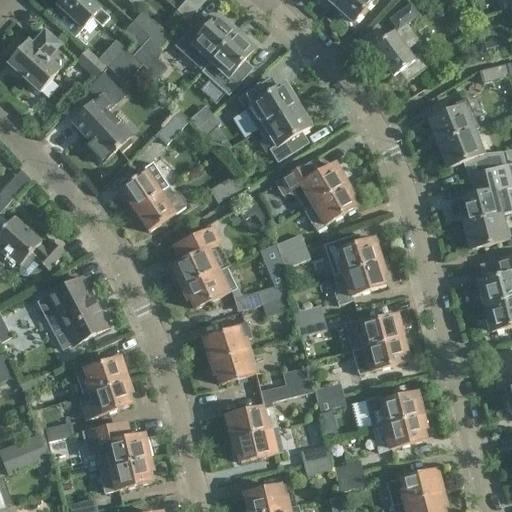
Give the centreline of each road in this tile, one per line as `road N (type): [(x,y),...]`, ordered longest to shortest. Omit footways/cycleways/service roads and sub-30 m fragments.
road 1 (residential): [(489,511),(409,204),(378,120),(265,0)]
road 2 (residential): [(203,511),(162,351),(127,278),(0,115)]
